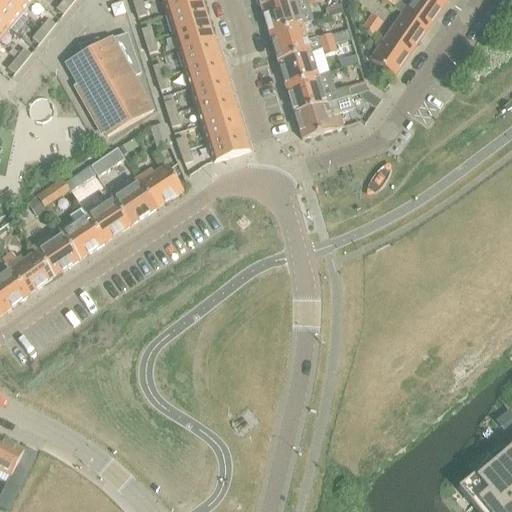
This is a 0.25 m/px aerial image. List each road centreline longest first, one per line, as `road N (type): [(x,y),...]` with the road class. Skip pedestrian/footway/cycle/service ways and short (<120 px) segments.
road 1 (tertiary): [(267,511),(303,352),(304,297),(273,173)]
road 2 (residential): [(273,173),(221,185),(0,336)]
road 3 (residential): [(273,173),(302,171),(377,143),(476,0)]
road 4 (tertiary): [(149,511),(92,454),(0,406)]
road 5 (residential): [(273,173),(242,74),(244,38),(232,0)]
